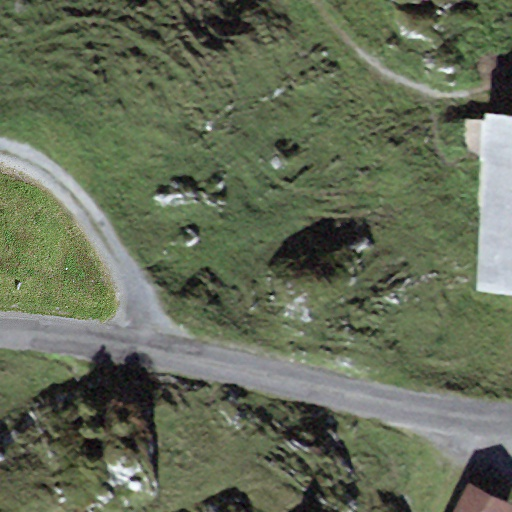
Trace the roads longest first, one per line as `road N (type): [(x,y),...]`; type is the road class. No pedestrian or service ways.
road 1 (tertiary): [(0,330),(150,349),(417,410),(511,421)]
road 2 (track): [(150,349),(124,274),(80,206),(40,167),(0,154)]
